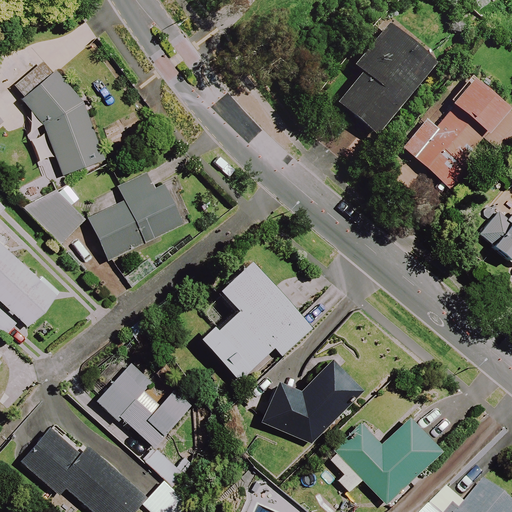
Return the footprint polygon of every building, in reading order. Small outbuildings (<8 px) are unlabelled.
[(429,67),(382,29),(362,53),(324,99),(371,138),(429,67)] [(19,99),(15,104),(38,127),(57,178),(101,163),(81,107),(37,60),(8,88),(19,99)] [(511,144),(511,117),(503,110),(466,81),(429,128),(417,118),(392,149),(404,159),(440,188),(478,141),(500,159),(511,144)] [(149,191),(142,175),(103,194),(106,200),(78,213),(102,264),(177,228),(158,187),(149,191)] [(511,193),(505,187),(488,207),(495,212),(473,238),(504,264),(509,258),(511,259),(511,193)] [(21,217),(54,248),(80,221),(47,190),(21,217)] [(0,334),(2,336),(15,321),(24,330),(53,298),(0,248),(0,334)] [(306,332),(245,266),(214,294),(232,314),(211,333),(209,330),(196,342),(234,383),(270,350),(278,358),(306,332)] [(194,359),(180,342),(170,350),(184,367),(194,359)] [(357,392),(328,364),(296,395),(275,385),(258,422),(307,444),(357,392)] [(181,458),(172,468),(151,447),(188,409),(165,387),(157,396),(126,366),(91,402),(113,424),(117,421),(146,449),(135,460),(167,491),(181,477),(190,467),(181,458)] [(435,454),(401,419),(374,446),(357,428),(324,460),(339,476),(333,482),(356,507),(369,494),(381,506),(435,454)] [(73,455),(43,430),(26,450),(32,455),(20,468),(54,498),(60,491),(84,511),(131,511),(142,500),(80,446),(73,455)] [(511,511),(511,509),(478,481),(452,511),(429,511),(423,506),(418,511),(511,511)]
